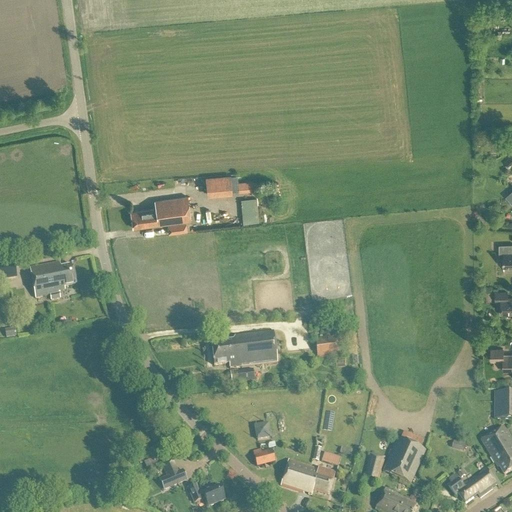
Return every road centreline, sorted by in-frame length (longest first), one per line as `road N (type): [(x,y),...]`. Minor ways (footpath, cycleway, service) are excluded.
road 1 (tertiary): [(280,511),(178,409),(129,337),(102,254),(80,114)]
road 2 (track): [(129,337),(279,325),(296,332)]
